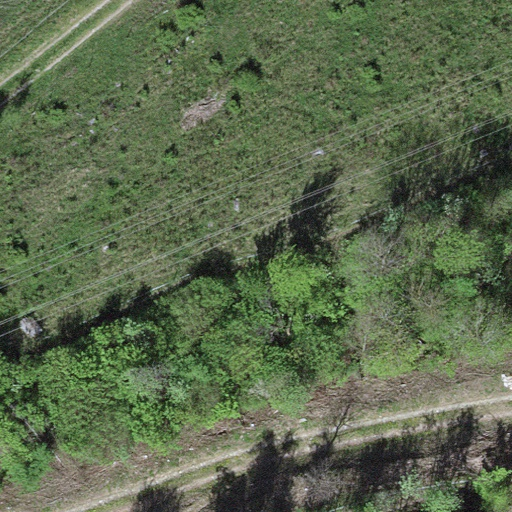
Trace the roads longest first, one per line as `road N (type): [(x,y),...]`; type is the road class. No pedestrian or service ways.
road 1 (track): [(89,511),(241,459),(511,406)]
road 2 (track): [(104,0),(0,84)]
